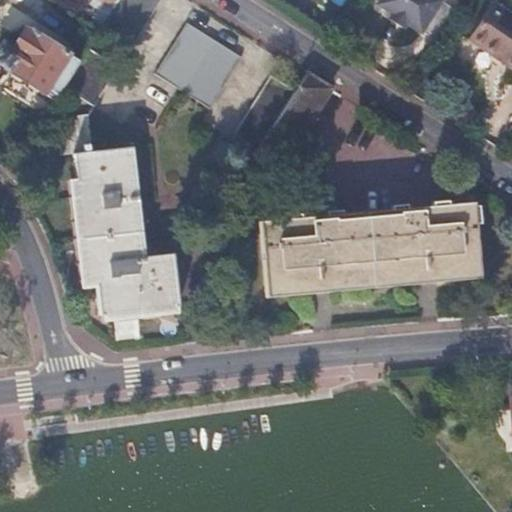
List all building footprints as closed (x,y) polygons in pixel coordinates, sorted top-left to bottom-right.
[(115,0),(87,0),(87,2),(97,9),(102,2),(111,8),(115,0)] [(115,0),(111,8),(97,29),(128,49),(159,0),(115,0)] [(377,0),(375,3),(389,12),(407,24),(420,33),(423,29),(435,37),(453,8),(441,0),(377,0)] [(511,15),(489,2),(465,39),(495,58),(498,53),(511,62),(511,15)] [(407,24),(389,12),(386,17),(404,29),(407,24)] [(240,59),(184,23),(151,73),(208,109),(240,59)] [(47,90),(55,95),(62,84),(77,61),(26,27),(11,50),(1,43),(0,44),(0,65),(43,94),(47,90)] [(77,61),(62,84),(93,105),(117,67),(86,47),(77,61)] [(295,139),(329,87),(306,73),(293,93),(267,135),(273,139),(281,129),(295,139)] [(256,151),(267,135),(293,93),(268,76),(230,133),(256,151)] [(172,253),(145,255),(133,146),(92,150),(87,112),(54,116),(58,153),(71,154),(85,281),(95,281),(99,315),(178,307),(172,253)] [(225,200),(226,209),(235,213),(240,210),(243,199),(239,193),(233,188),(225,200)] [(473,267),(467,201),(264,220),(270,286),(303,283),(304,290),(334,287),(335,280),(410,273),(410,280),(440,278),(439,271),(473,267)]
